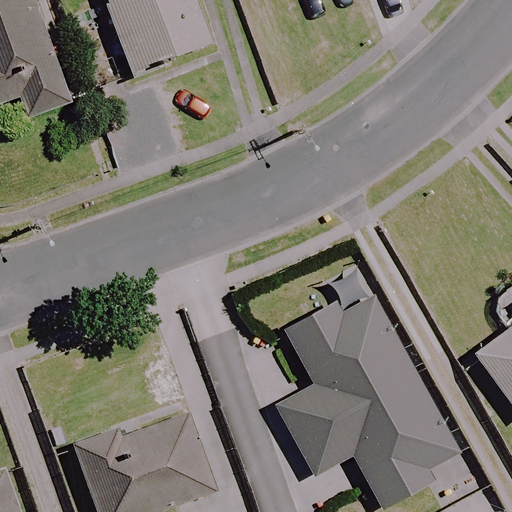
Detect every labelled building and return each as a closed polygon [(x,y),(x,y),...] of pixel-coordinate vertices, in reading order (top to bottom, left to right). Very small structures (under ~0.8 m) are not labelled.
[(66,107),(26,0),(0,0),(0,106),(15,101),(23,123),(66,107)] [(203,51),(186,0),(98,0),(124,77),(203,51)] [(511,289),(504,296),(511,306),(511,326),(469,359),(511,415),(511,289)] [(166,511),(209,496),(179,417),(71,458),(90,511),(166,511)] [(12,511),(0,477),(0,511),(12,511)]
